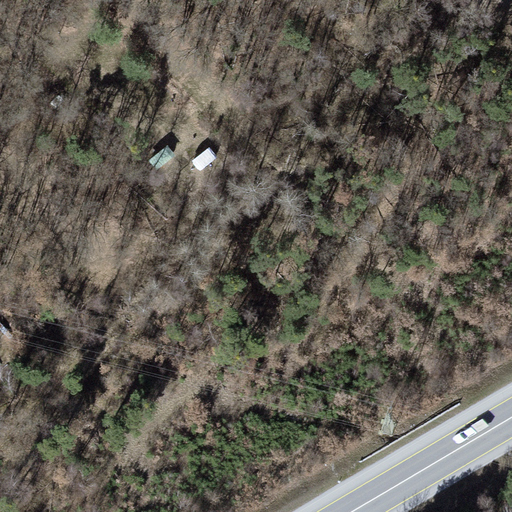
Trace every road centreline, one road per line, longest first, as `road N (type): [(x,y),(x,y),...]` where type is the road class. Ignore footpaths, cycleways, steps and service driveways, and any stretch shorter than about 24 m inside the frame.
road 1 (motorway): [(511,331),(194,511)]
road 2 (primary): [(511,417),(352,511)]
